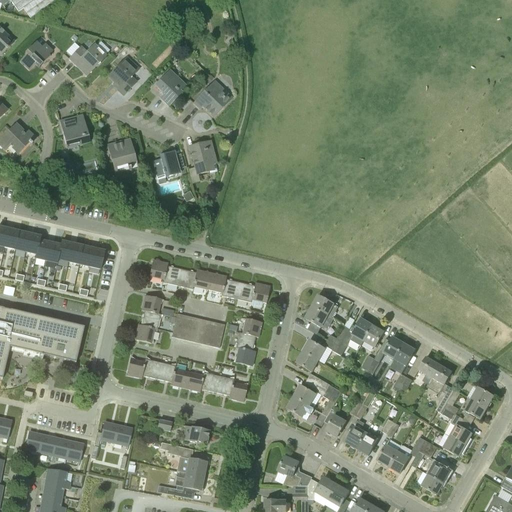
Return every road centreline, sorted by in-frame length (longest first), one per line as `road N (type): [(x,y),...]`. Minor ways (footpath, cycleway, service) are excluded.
road 1 (residential): [(511,386),(351,291),(294,273)]
road 2 (residential): [(422,511),(309,444),(261,427)]
road 3 (residential): [(294,273),(129,236)]
road 4 (residential): [(261,427),(108,386)]
road 5 (residential): [(261,427),(294,273)]
road 6 (residential): [(108,386),(101,368),(129,236)]
road 7 (residential): [(116,116),(177,139),(177,127),(133,107),(118,111)]
road 8 (residential): [(451,511),(511,407)]
